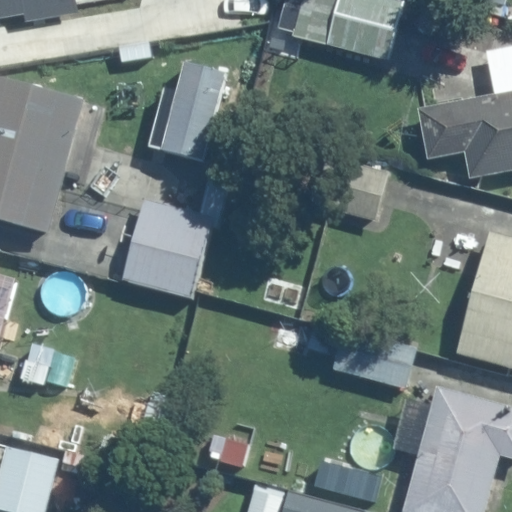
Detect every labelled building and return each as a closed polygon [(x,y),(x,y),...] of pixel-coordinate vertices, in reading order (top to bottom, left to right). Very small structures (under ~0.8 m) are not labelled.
[(13,0),(44,9),(46,0),(13,0)] [(341,0),(329,44),(390,61),(407,0),(341,0)] [(511,48),(491,50),(495,93),(511,91),(511,48)] [(183,59),(162,149),(204,160),(211,132),(219,134),(227,103),(216,100),(224,69),(183,59)] [(83,97),(0,76),(0,220),(50,232),(83,97)] [(471,175),(511,170),(511,100),(423,112),(430,162),(468,157),(471,175)] [(332,160),(324,210),(383,219),(391,169),(332,160)] [(165,163),(155,202),(146,200),(126,281),(197,299),(218,218),(200,213),(209,174),(165,163)] [(511,239),(492,235),(460,353),(511,366),(511,239)] [(308,281),(269,275),(265,301),(303,307),(308,281)] [(351,329),(341,372),(407,388),(417,345),(351,329)] [(511,404),(439,386),(407,511),(488,511),(502,458),(511,460),(511,404)] [(49,511),(61,461),(8,450),(0,487),(0,506),(25,511),(49,511)] [(280,511),(286,484),(257,479),(250,511),(280,511)] [(363,511),(293,493),(287,511),(363,511)]
